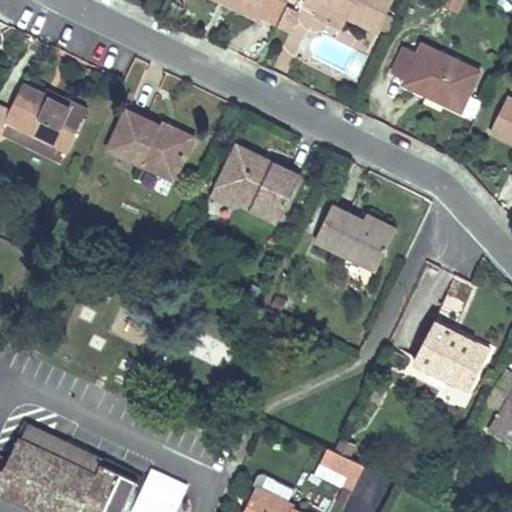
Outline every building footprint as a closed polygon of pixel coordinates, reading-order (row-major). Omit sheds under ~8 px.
[(232,0),(220,0),(243,11),(245,6),(232,0)] [(232,0),(245,6),(243,11),(259,18),(261,15),(276,22),(286,0),(232,0)] [(303,0),(303,2),(317,8),(319,3),(347,16),(378,31),(392,0),(303,0)] [(461,10),(463,0),(440,0),(440,4),(461,10)] [(319,3),(317,8),(344,22),(347,16),(319,3)] [(424,94),(454,108),(462,92),(469,95),(480,71),(423,44),(419,52),(405,46),(393,72),(406,79),(426,89),(424,94)] [(426,89),(406,79),(404,84),(424,94),(426,89)] [(0,105),(0,130),(5,120),(67,149),(87,108),(72,100),(69,104),(43,92),(22,82),(9,109),(0,105)] [(43,92),(69,104),(72,100),(45,89),(43,92)] [(469,95),(462,92),(454,108),(461,111),(469,95)] [(511,98),(507,96),(490,130),(511,141),(511,98)] [(157,127),(159,123),(127,108),(109,147),(174,178),(191,142),(157,127)] [(159,123),(157,127),(191,142),(194,135),(161,119),(159,123)] [(239,196),(240,203),(278,221),(301,176),(273,163),(270,168),(257,161),(260,157),(237,146),(217,186),(239,196)] [(273,163),(260,157),(257,161),(270,168),(273,163)] [(233,205),(240,203),(239,196),(217,186),(213,196),(233,205)] [(364,219),(334,204),(315,240),(377,270),(395,234),(364,219)] [(364,219),(395,234),(397,229),(367,213),(364,219)] [(477,340),(435,319),(414,358),(470,388),(481,368),(467,361),(477,340)] [(477,340),(467,361),(481,368),(491,348),(477,340)] [(511,390),(496,417),(511,426),(511,390)] [(0,489),(49,511),(70,511),(71,510),(75,511),(112,511),(109,506),(116,489),(124,490),(130,477),(90,458),(90,456),(47,436),(47,433),(20,422),(13,435),(10,435),(0,454),(0,489)] [(341,435),(335,449),(349,455),(355,442),(341,435)] [(364,464),(328,445),(322,459),(349,472),(345,480),(354,484),(364,464)] [(257,483),(243,511),(307,511),(294,506),(296,502),(257,483)] [(112,511),(113,511),(124,490),(116,489),(109,506),(112,511)]
